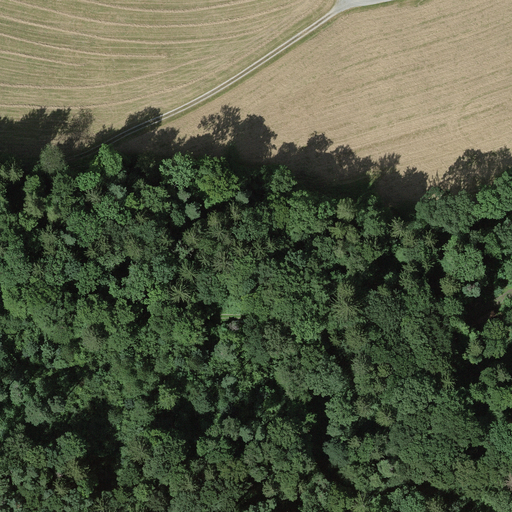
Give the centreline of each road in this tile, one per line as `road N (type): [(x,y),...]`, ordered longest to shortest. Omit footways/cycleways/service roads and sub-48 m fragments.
road 1 (track): [(511,291),(468,315),(400,329),(0,287)]
road 2 (track): [(0,164),(80,157),(240,75),(350,0)]
road 3 (track): [(153,511),(0,449)]
